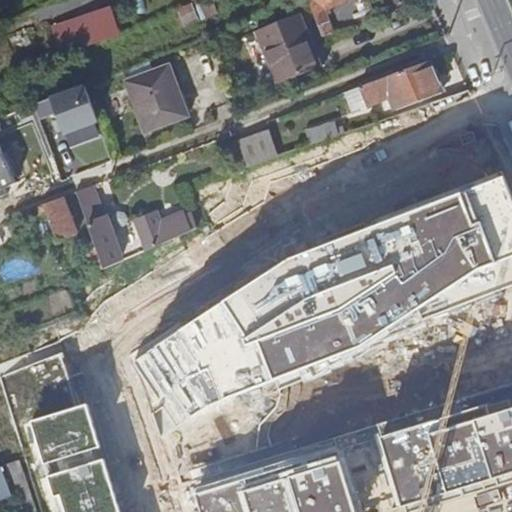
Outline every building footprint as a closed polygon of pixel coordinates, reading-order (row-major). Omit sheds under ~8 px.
[(307,0),(321,38),(387,13),(385,9),(406,0),(307,0)] [(48,61),(104,37),(95,14),(37,34),(48,61)] [(295,16),(255,31),(275,84),(318,67),(309,44),(306,45),(295,16)] [(394,111),(439,94),(427,62),(358,88),(364,105),(388,96),(394,111)] [(163,67),(124,82),(143,133),(186,117),(179,96),(174,97),(163,67)] [(88,81),(52,94),(66,134),(103,121),(88,81)] [(350,110),(364,105),(358,88),(343,93),(350,110)] [(314,143),(347,132),(345,127),(340,129),(337,121),(309,131),(314,143)] [(276,155),(266,130),(237,141),(246,166),(276,155)] [(14,186),(0,154),(0,191),(9,187),(14,186)] [(293,256),(134,361),(161,436),(206,405),(366,347),(511,288),(511,198),(503,176),(293,256)] [(0,198),(12,193),(9,187),(0,191),(0,198)] [(103,269),(121,261),(105,219),(103,219),(91,187),(75,193),(99,257),(103,269)] [(56,242),(77,234),(63,198),(42,205),(56,242)] [(147,251),(202,229),(196,215),(186,219),(184,215),(160,224),(155,213),(134,220),(147,251)] [(69,283),(103,269),(99,257),(65,273),(69,283)] [(109,511),(61,355),(0,374),(0,380),(41,511),(109,511)] [(511,399),(382,438),(402,505),(511,472),(511,399)] [(357,511),(338,444),(190,488),(196,511),(357,511)]
